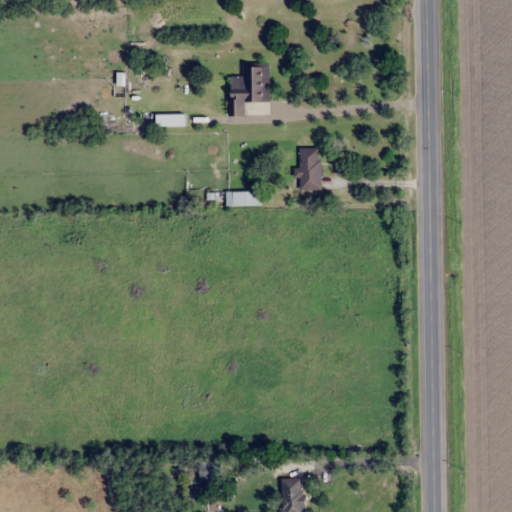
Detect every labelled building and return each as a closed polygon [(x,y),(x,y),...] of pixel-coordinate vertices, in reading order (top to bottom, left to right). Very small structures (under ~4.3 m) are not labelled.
[(269,101),(270,64),(244,64),(243,76),(230,76),(230,115),(245,115),(245,101),(269,101)] [(321,190),(321,148),(299,148),(299,190),(321,190)] [(261,191),(207,191),(207,205),(261,205),(261,191)] [(222,461),(200,461),(200,482),(222,482),(222,461)] [(304,511),(305,478),(282,478),(281,511),(304,511)]
